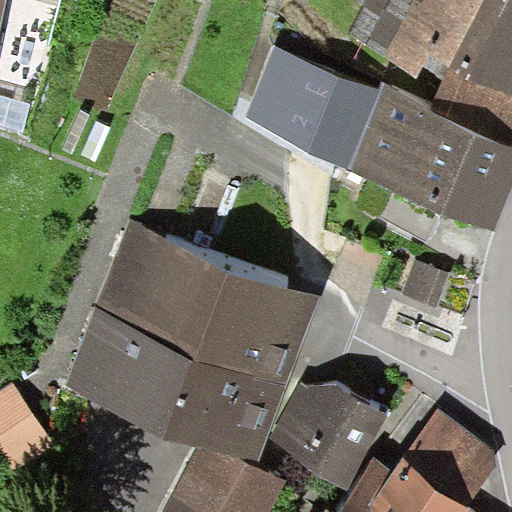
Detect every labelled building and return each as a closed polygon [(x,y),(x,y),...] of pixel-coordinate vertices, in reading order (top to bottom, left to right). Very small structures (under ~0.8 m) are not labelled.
[(511,0),(357,0),(365,5),(348,32),(416,79),(423,65),(443,79),(448,67),(511,94),(511,0)] [(243,118),(349,169),(383,89),(378,85),(376,90),(273,45),(243,118)] [(511,137),(511,94),(448,67),(443,79),(429,109),(509,143),(511,137)] [(429,109),(383,89),(349,169),(493,231),(511,187),(511,144),(509,143),(429,109)] [(321,297),(130,224),(67,386),(259,459),(321,297)] [(56,444),(14,382),(0,391),(0,447),(16,471),(56,444)] [(303,383),(271,439),(348,490),(390,411),(340,385),(308,387),(303,383)] [(440,408),(403,459),(467,506),(499,454),(440,408)] [(269,511),(287,481),(200,445),(162,511),(269,511)] [(393,470),(376,458),(336,511),(474,511),(467,506),(403,459),(403,458),(393,470)]
